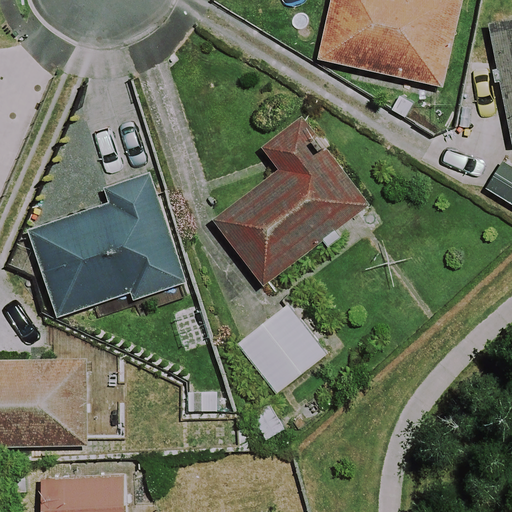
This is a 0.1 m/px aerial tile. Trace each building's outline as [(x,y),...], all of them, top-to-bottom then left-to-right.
[(335,0),(322,63),(444,90),(463,0),(335,0)] [(511,26),(493,30),(511,136),(511,26)] [(371,210),(304,120),(263,150),(282,176),(218,223),(266,288),(371,210)] [(185,289),(152,180),(109,192),(114,208),(34,233),(60,318),(134,296),(137,303),(185,289)] [(327,357),(288,308),(239,346),(279,396),(327,357)] [(0,448),(87,449),(87,365),(0,364),(0,448)] [(187,388),(186,417),(230,418),(230,389),(187,388)] [(126,511),(125,479),(44,483),(45,511),(126,511)]
